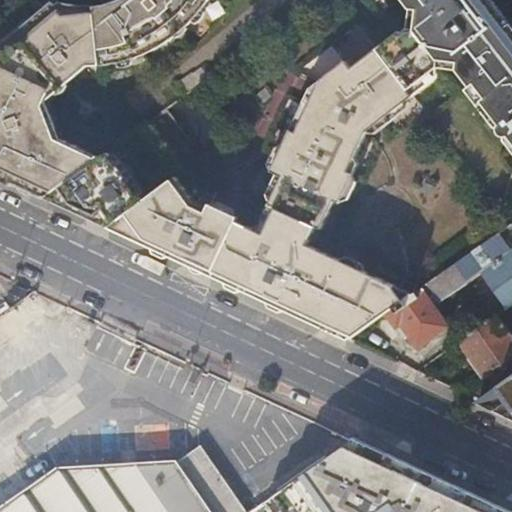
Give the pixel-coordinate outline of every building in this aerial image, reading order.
[(112,0),(106,2),(70,13),(61,2),(56,6),(52,2),(33,18),(19,30),(0,46),(3,50),(0,52),(0,175),(47,198),(48,196),(54,191),(101,157),(53,134),(52,132),(43,108),(42,106),(45,100),(87,65),(94,64),(116,61),(119,61),(134,56),(146,51),(164,41),(169,37),(175,33),(186,24),(203,5),(205,0),(112,0)] [(133,234),(132,237),(184,262),(349,338),(385,312),(411,294),(360,270),(338,260),(306,245),(314,227),(318,229),(331,200),(337,203),(338,200),(348,178),(350,174),(345,172),(351,157),(362,133),(365,130),(403,101),(408,97),(403,91),(433,69),(433,61),(453,63),(452,71),(466,88),(467,87),(471,84),(482,99),(483,100),(485,102),(499,122),(496,124),(493,128),(492,130),(493,132),(494,134),(496,135),(498,136),(500,135),(508,134),(511,139),(511,31),(508,26),(494,8),(487,0),(395,0),(406,15),(414,16),(411,34),(403,32),(398,36),(397,34),(348,71),(342,63),(319,82),(317,86),(308,106),(295,133),(289,130),(270,172),(276,175),(281,178),(271,200),(268,206),(277,210),(265,237),(254,231),(236,223),(238,218),(234,216),(215,207),(211,205),(209,210),(207,214),(189,206),(192,199),(175,177),(120,217),(133,234)] [(289,0),(298,11),(312,0),(289,0)] [(492,0),(487,0),(494,8),(508,26),(511,23),(492,0)] [(106,2),(91,5),(76,5),(61,2),(70,13),(106,2)] [(414,16),(406,15),(403,32),(411,34),(414,16)] [(19,30),(33,18),(32,17),(27,18),(23,22),(21,23),(18,28),(18,29),(19,30)] [(433,61),(433,69),(452,71),(453,63),(433,61)] [(201,66),(193,71),(201,82),(209,77),(201,66)] [(403,91),(408,97),(431,80),(433,69),(403,91)] [(193,71),(192,70),(180,79),(189,92),(201,82),(193,71)] [(317,86),(319,82),(308,91),(289,130),(295,133),(308,106),(317,86)] [(463,90),(474,106),(483,100),(482,99),(471,84),(467,87),(466,88),(463,90)] [(260,104),(269,98),(262,89),(254,96),(260,104)] [(489,126),(496,124),(499,122),(485,102),(483,100),(474,106),(476,109),(489,126)] [(403,101),(365,130),(367,133),(372,133),(403,109),(405,104),(403,101)] [(48,106),(43,108),(52,132),(56,130),(48,106)] [(101,157),(54,191),(65,206),(108,226),(120,217),(175,177),(183,171),(147,123),(101,157)] [(270,172),(289,130),(283,127),(264,169),(270,172)] [(500,135),(511,152),(511,139),(508,134),(500,135)] [(345,172),(350,174),(354,164),(351,157),(345,172)] [(266,195),(271,200),(281,178),(276,175),(266,195)] [(348,178),(338,200),(340,201),(346,198),(352,185),(350,179),(348,178)] [(65,206),(54,191),(48,196),(47,198),(65,206)] [(196,204),(192,199),(189,206),(207,214),(209,210),(196,204)] [(216,204),(215,207),(234,216),(235,213),(233,209),(221,203),(216,204)] [(255,228),(254,231),(265,237),(277,210),(268,206),(259,227),(255,228)] [(120,217),(108,226),(123,234),(132,237),(133,234),(120,217)] [(511,222),(427,282),(433,292),(446,282),(443,278),(447,275),(450,279),(456,289),(483,270),(511,249),(511,222)] [(511,249),(483,270),(508,306),(511,303),(511,249)] [(338,260),(360,270),(361,268),(359,264),(344,257),(339,258),(338,260)] [(481,325),(495,315),(508,306),(483,270),(456,289),(481,325)] [(411,294),(385,312),(397,327),(402,324),(419,347),(450,325),(422,286),(411,294)] [(481,325),(460,340),(484,375),(511,355),(511,338),(495,315),(481,325)] [(511,375),(479,399),(511,414),(511,375)] [(0,413),(0,444),(46,411),(31,391),(0,413)]
